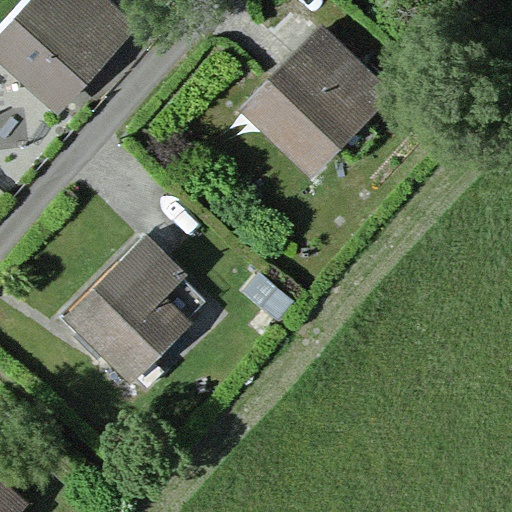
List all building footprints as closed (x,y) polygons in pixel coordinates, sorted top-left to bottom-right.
[(134,14),(117,0),(27,0),(0,32),(0,43),(64,97),(134,14)] [(389,93),(320,31),(249,109),(318,171),(389,93)] [(206,301),(144,239),(69,312),(131,375),(206,301)] [(261,273),(245,290),(274,316),(290,299),(261,273)] [(0,511),(18,511),(25,505),(0,484),(0,511)]
